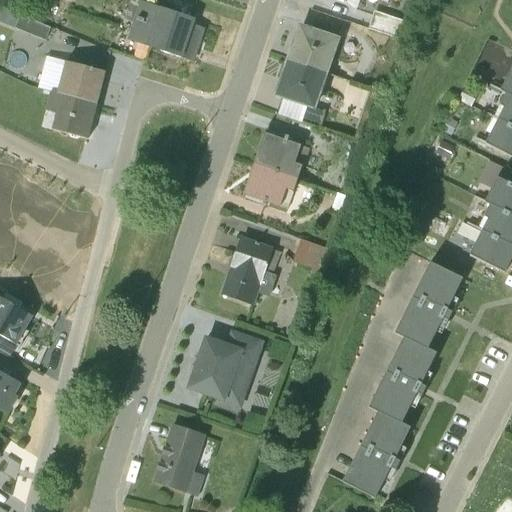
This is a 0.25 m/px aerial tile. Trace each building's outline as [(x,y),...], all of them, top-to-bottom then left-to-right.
[(334,0),(346,4),(351,10),(356,12),(360,0),(334,0)] [(139,5),(127,41),(192,63),(202,33),(189,28),(191,23),(191,22),(139,5)] [(374,14),(368,32),(398,42),(404,25),(374,14)] [(24,21),(20,32),(45,42),(49,31),(24,21)] [(327,78),(340,41),(298,27),(286,63),(327,78)] [(38,91),(50,94),(97,107),(106,75),(46,60),(38,91)] [(315,112),(327,78),(286,63),(273,100),(283,103),(278,118),(318,130),(323,114),(315,112)] [(511,69),(500,93),(511,98),(511,69)] [(97,107),(50,94),(45,114),(56,116),(52,132),(69,137),(70,140),(76,141),(80,140),(87,142),(97,107)] [(511,99),(505,96),(498,109),(502,111),(497,123),(511,130),(511,99)] [(447,122),(441,133),(450,138),(457,126),(447,122)] [(511,130),(497,123),(484,147),(511,161),(511,130)] [(291,142),(263,133),(252,167),(297,182),(308,151),(291,145),(291,142)] [(440,145),(434,157),(445,163),(451,151),(440,145)] [(270,207),(287,212),(297,183),(252,167),(242,200),(242,201),(269,209),(270,207)] [(511,219),(511,188),(496,180),(484,205),(511,219)] [(346,199),(337,196),(332,211),(341,214),(346,199)] [(511,249),(511,248),(511,219),(488,207),(476,231),(511,249)] [(511,249),(481,234),(469,258),(503,275),(511,257),(511,249)] [(220,297),(253,309),(258,296),(269,300),(276,279),(273,277),(280,255),(272,252),(273,250),(241,240),(220,297)] [(304,293),(315,296),(329,252),(300,243),(293,265),(311,270),(304,293)] [(453,300),(462,281),(430,265),(395,336),(403,341),(427,351),(436,334),(440,337),(458,302),(453,300)] [(33,318),(0,299),(0,336),(20,349),(28,335),(26,333),(33,318)] [(204,338),(191,375),(186,391),(196,395),(241,411),(264,344),(231,332),(226,346),(204,338)] [(427,374),(436,356),(427,351),(403,341),(369,411),(378,415),(401,426),(409,409),(415,411),(432,377),(427,374)] [(0,410),(8,415),(8,414),(17,398),(14,397),(20,386),(9,379),(12,374),(0,367),(0,410)] [(409,431),(410,430),(401,426),(378,415),(343,484),(342,483),(342,484),(374,501),(375,499),(374,499),(389,470),(395,473),(400,463),(393,460),(408,431),(409,431)] [(154,483),(197,498),(204,478),(194,474),(205,439),(172,428),(154,483)] [(197,468),(208,472),(215,454),(203,450),(197,468)]
